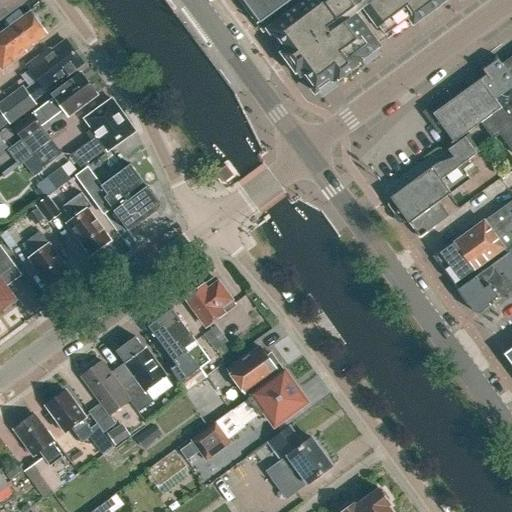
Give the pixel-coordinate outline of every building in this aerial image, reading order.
[(0,0),(0,20),(27,0),(0,0)] [(243,0),(266,30),(268,29),(307,0),(243,0)] [(320,0),(307,0),(268,29),(282,47),(279,49),(300,75),(302,74),(316,92),(334,78),(336,80),(363,60),(361,58),(380,45),(378,43),(387,36),(388,38),(413,20),(414,22),(444,0),(373,0),(367,5),(362,0),(328,0),(328,1),(327,0),(325,0),(322,2),(320,0)] [(0,77),(3,75),(3,70),(28,52),(26,49),(47,34),(40,25),(41,20),(36,14),(32,14),(31,12),(0,34),(0,77)] [(27,65),(39,81),(25,91),(23,87),(0,104),(0,112),(9,125),(36,105),(34,102),(85,64),(66,40),(52,51),(50,48),(27,65)] [(511,56),(502,64),(499,59),(484,70),(487,74),(433,114),(453,141),(451,142),(452,144),(481,123),(493,139),(500,135),(511,151),(511,56)] [(97,96),(81,75),(81,74),(52,95),(54,98),(14,129),(23,140),(34,155),(52,142),(40,127),(63,110),(69,117),(97,96)] [(85,119),(92,129),(86,133),(91,140),(72,154),(81,167),(106,149),(108,151),(136,131),(112,99),(85,119)] [(440,202),(470,179),(463,169),(474,161),(472,157),(480,151),(468,135),(448,150),(454,158),(438,163),(392,197),(393,198),(393,197),(393,198),(393,200),(409,221),(411,221),(410,222),(411,223),(440,202)] [(61,154),(52,142),(34,155),(25,162),(34,175),(61,154)] [(96,205),(105,198),(129,231),(157,211),(159,210),(160,207),(160,204),(160,202),(149,188),(131,164),(101,186),(102,186),(89,195),(96,205)] [(234,175),(227,165),(217,173),(224,183),(234,175)] [(93,207),(82,193),(63,207),(73,220),(67,224),(90,256),(112,240),(90,210),(93,207)] [(48,196),(36,206),(49,223),(61,214),(48,196)] [(511,201),(437,257),(437,258),(457,285),(506,249),(508,252),(511,248),(511,201)] [(440,202),(411,223),(412,224),(412,223),(421,235),(421,236),(421,237),(423,236),(422,235),(427,232),(428,232),(428,231),(450,215),(440,202)] [(37,225),(45,219),(38,209),(30,215),(37,225)] [(40,272),(50,286),(70,273),(41,232),(23,245),(32,257),(28,260),(38,274),(40,272)] [(0,314),(1,314),(0,312),(0,306),(11,299),(3,289),(23,275),(0,244),(0,314)] [(511,290),(511,251),(458,291),(469,306),(470,306),(474,312),(479,313),(490,305),(489,304),(498,297),(502,298),(511,290)] [(215,277),(186,298),(207,326),(235,306),(231,301),(232,300),(215,277)] [(211,361),(173,309),(148,326),(177,365),(172,369),(181,382),(189,392),(208,378),(200,368),(211,361)] [(216,325),(204,334),(216,351),(229,342),(216,325)] [(139,413),(154,401),(146,390),(167,375),(146,347),(145,348),(136,336),(116,351),(135,376),(121,386),(131,400),(130,401),(139,413)] [(228,369),(246,394),(282,368),(272,353),(267,356),(260,346),(228,369)] [(111,415),(130,401),(131,400),(121,386),(103,361),(101,362),(99,362),(92,367),(92,369),(82,377),(101,403),(89,412),(104,433),(117,423),(111,415)] [(286,372),(233,411),(244,426),(259,415),(260,417),(267,411),(277,425),(308,402),(305,398),(307,396),(303,391),(301,393),(286,372)] [(82,442),(94,434),(85,421),(88,418),(67,390),(46,405),(67,433),(73,429),(82,442)] [(16,429),(14,430),(25,445),(26,451),(27,453),(32,455),(34,457),(41,452),(52,467),(64,458),(53,443),(56,441),(48,431),(47,431),(35,415),(26,421),(20,423),(18,424),(16,429)] [(217,422),(191,440),(193,443),(200,452),(206,462),(232,443),(217,422)] [(107,434),(115,446),(129,435),(121,423),(107,434)] [(143,449),(163,434),(155,424),(135,439),(143,449)] [(282,461),(288,456),(309,484),(333,466),(312,437),(303,444),(291,426),(268,443),(282,461)] [(103,433),(84,446),(94,460),(113,447),(103,433)] [(200,452),(193,443),(181,451),(188,461),(200,452)] [(175,451),(148,470),(160,487),(187,468),(175,451)] [(43,459),(25,472),(45,500),(63,486),(43,459)] [(0,491),(9,485),(0,472),(0,491)] [(389,502),(389,497),(387,494),(381,493),(378,489),(357,504),(355,502),(353,504),(351,501),(338,510),(339,511),(392,511),(389,506),(391,504),(389,502)]
